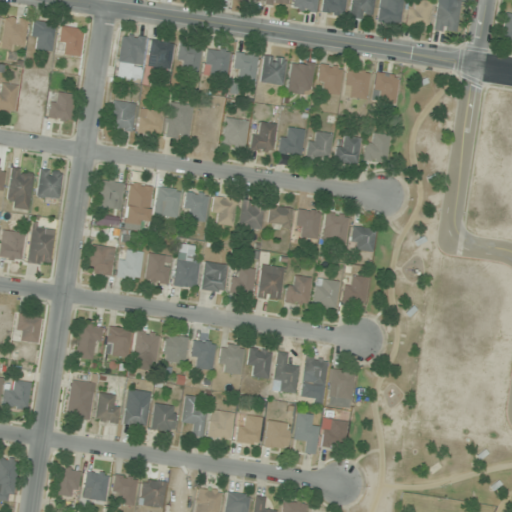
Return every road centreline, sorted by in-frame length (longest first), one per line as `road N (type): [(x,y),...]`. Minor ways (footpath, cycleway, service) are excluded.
road 1 (residential): [(110,13),(32,511)]
road 2 (residential): [(0,141),(386,197)]
road 3 (residential): [(478,66),(110,13)]
road 4 (residential): [(0,286),(366,346)]
road 5 (residential): [(0,435),(345,490)]
